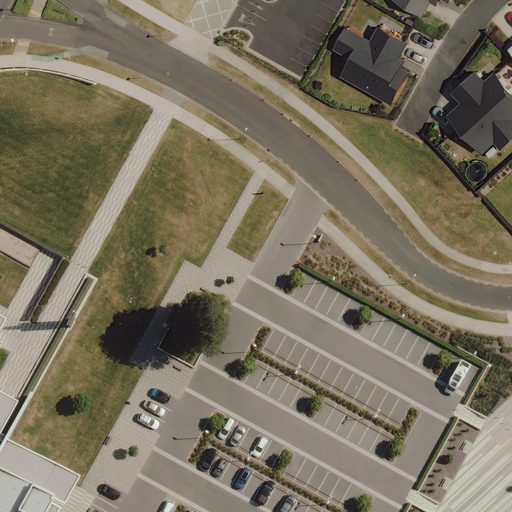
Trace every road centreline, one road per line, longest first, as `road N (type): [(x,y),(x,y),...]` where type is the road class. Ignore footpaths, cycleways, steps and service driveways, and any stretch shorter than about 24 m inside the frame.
road 1 (residential): [(102,33),(244,107),(460,282),(511,298)]
road 2 (residential): [(407,127),(491,0)]
